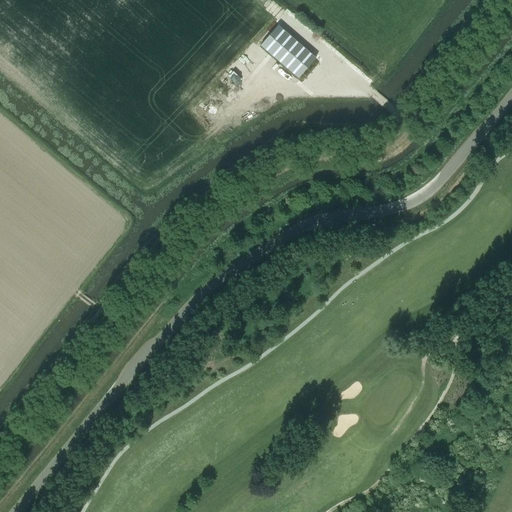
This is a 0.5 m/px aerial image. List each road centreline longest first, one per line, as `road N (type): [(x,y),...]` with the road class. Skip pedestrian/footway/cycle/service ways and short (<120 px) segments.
road 1 (unknown): [(492,0),(380,126),(287,143),(197,201),(0,435)]
road 2 (unclassified): [(511,96),(425,194),(311,222),(213,284),(14,511)]
